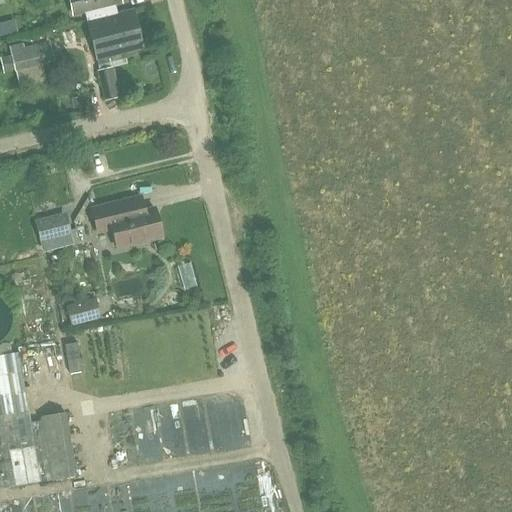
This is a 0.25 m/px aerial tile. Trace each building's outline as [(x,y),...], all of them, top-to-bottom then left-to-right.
[(84,11),(86,20),(115,13),(113,3),(117,2),(116,0),(68,0),(72,14),(84,11)] [(115,13),(86,20),(85,21),(95,60),(142,48),(133,9),(115,13)] [(17,33),(13,19),(0,22),(0,36),(0,37),(17,33)] [(10,57),(13,70),(53,61),(48,43),(22,49),(21,44),(7,48),(10,57)] [(118,97),(111,67),(97,70),(104,100),(118,97)] [(5,181),(6,189),(34,185),(32,177),(5,181)] [(129,199),(90,208),(96,232),(111,228),(116,247),(161,236),(153,208),(132,213),(129,199)] [(43,252),(70,245),(62,214),(35,221),(43,252)] [(75,228),(66,231),(70,244),(78,241),(75,228)] [(11,311),(10,307),(8,304),(6,301),(4,299),(1,297),(0,295),(0,342),(3,341),(5,339),(7,336),(9,333),(11,330),(12,326),(13,323),(13,319),(12,315),(11,311)] [(97,301),(70,307),(74,327),(102,320),(97,301)] [(64,345),(69,374),(81,372),(76,343),(64,345)] [(12,352),(0,353),(0,488),(51,480),(51,481),(76,476),(65,412),(40,417),(40,420),(29,422),(17,351),(12,352)]
